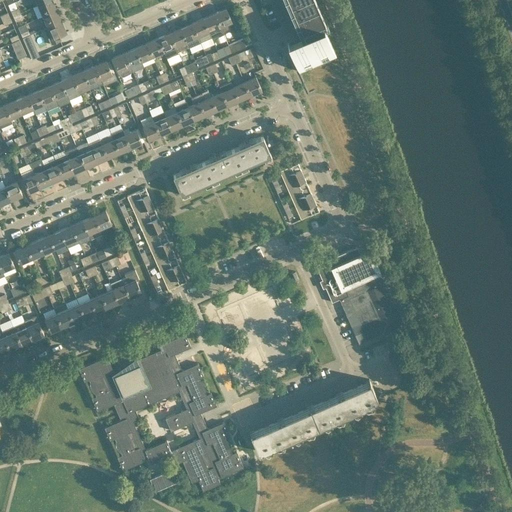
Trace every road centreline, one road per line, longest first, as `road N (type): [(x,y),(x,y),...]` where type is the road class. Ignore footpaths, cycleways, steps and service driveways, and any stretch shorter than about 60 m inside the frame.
road 1 (residential): [(0,234),(292,108)]
road 2 (residential): [(350,374),(242,420),(189,295)]
road 3 (residential): [(0,374),(189,295)]
road 4 (residential): [(296,247),(339,224),(292,108)]
road 5 (residential): [(296,247),(350,374)]
